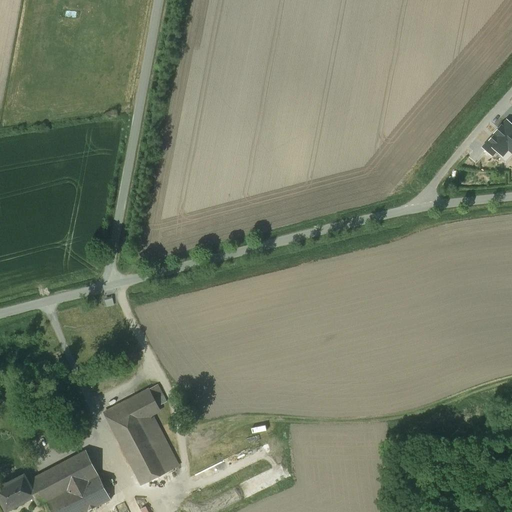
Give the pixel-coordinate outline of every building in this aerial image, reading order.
[(511,128),(508,125),(493,144),(506,154),(511,146),(511,128)] [(157,385),(105,412),(142,484),(167,471),(139,416),(150,410),(166,402),(157,385)] [(150,410),(139,416),(167,471),(179,465),(150,410)] [(203,435),(203,445),(213,446),(214,435),(203,435)] [(86,451),(28,481),(35,496),(40,506),(47,502),(99,476),(86,451)] [(0,499),(6,511),(35,496),(28,481),(24,474),(17,478),(16,476),(1,483),(3,486),(0,487),(0,499)] [(99,476),(47,502),(49,506),(52,511),(86,511),(112,500),(99,476)] [(132,511),(127,501),(118,505),(120,511),(132,511)]
